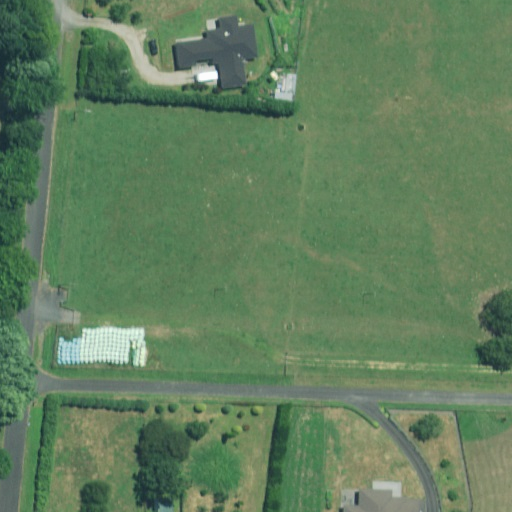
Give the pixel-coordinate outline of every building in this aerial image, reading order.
[(177,69),(194,68),(209,66),(216,66),(219,89),(244,87),(241,60),(255,59),(252,26),(236,28),(235,17),(218,19),(219,31),(205,32),(206,41),(175,44),(177,69)] [(279,66),(275,66),(275,75),(292,76),(293,66),(288,66),(288,60),(280,60),(279,66)] [(294,79),(284,78),(283,90),(294,90),(294,79)] [(389,499),(389,491),(358,490),(358,507),(343,506),(342,511),(416,511),(417,500),(389,499)] [(171,511),(171,496),(156,496),(156,511),(171,511)]
